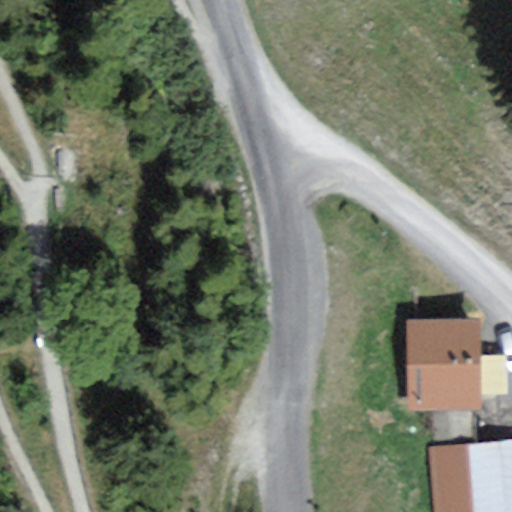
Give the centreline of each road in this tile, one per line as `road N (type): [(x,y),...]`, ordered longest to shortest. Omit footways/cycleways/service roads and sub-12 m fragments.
road 1 (unclassified): [(292,511),(296,302),(291,232),(266,135)]
road 2 (track): [(511,324),(436,236),(266,135)]
road 3 (residential): [(215,0),(266,135)]
